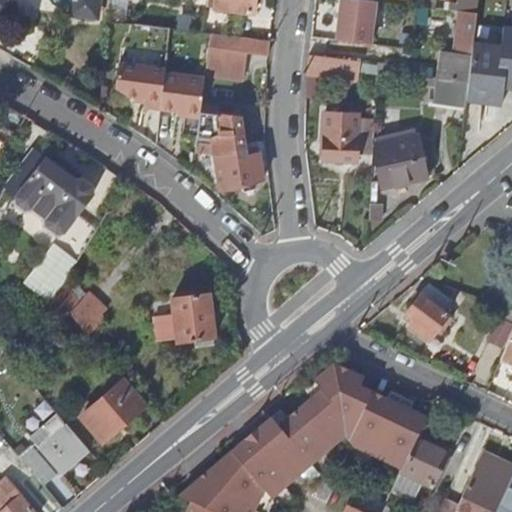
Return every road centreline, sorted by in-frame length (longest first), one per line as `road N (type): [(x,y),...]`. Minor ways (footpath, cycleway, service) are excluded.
road 1 (tertiary): [(0,76),(178,187),(265,270)]
road 2 (residential): [(296,0),(284,135),(299,251)]
road 3 (secondary): [(95,511),(274,362)]
road 4 (residential): [(320,324),(511,419)]
road 5 (secondary): [(364,289),(511,164)]
